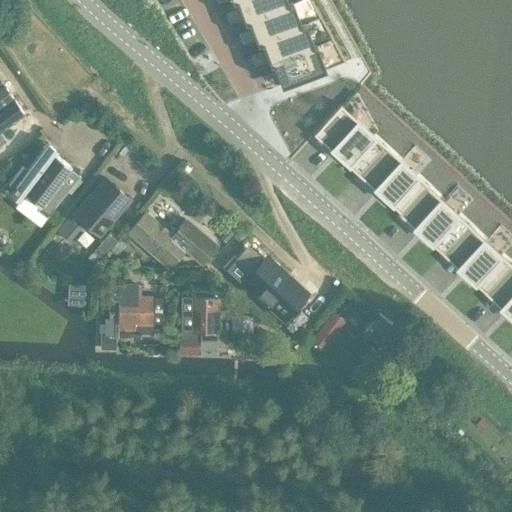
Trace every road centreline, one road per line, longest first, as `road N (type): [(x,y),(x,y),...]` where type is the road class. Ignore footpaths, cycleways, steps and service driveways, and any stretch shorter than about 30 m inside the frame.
road 1 (tertiary): [(511,381),(218,114)]
road 2 (tertiary): [(218,114),(83,0)]
road 3 (residential): [(192,0),(253,104),(218,114)]
road 4 (unclassified): [(93,162),(50,130),(0,59)]
